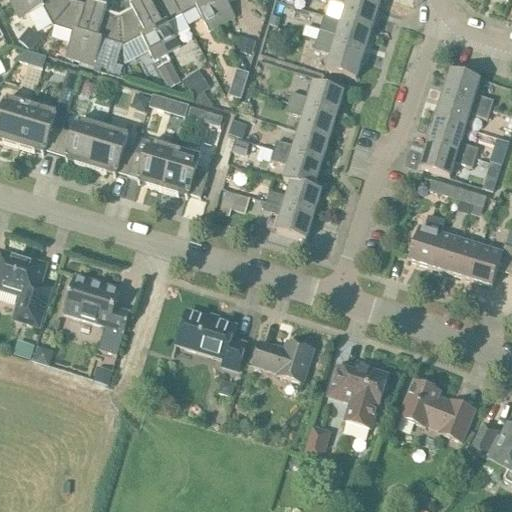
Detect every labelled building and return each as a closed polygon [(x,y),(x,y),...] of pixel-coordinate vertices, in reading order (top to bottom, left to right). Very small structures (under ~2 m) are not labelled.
[(8,0),(13,8),(28,0),(8,0)] [(28,0),(13,8),(20,21),(43,9),(53,28),(73,3),(71,0),(28,0)] [(139,3),(141,6),(167,55),(180,48),(168,25),(182,18),(172,0),(152,0),(150,2),(149,0),(145,0),(141,2),(139,3)] [(172,0),(182,18),(197,10),(209,33),(223,26),(208,0),(172,0)] [(208,0),(223,26),(235,19),(225,0),(208,0)] [(371,33),(379,8),(352,0),(329,0),(329,3),(346,9),(342,24),(371,33)] [(352,0),(379,8),(381,0),(352,0)] [(66,59),(81,64),(97,11),(98,7),(95,6),(90,5),(88,4),(87,5),(87,8),(73,3),(53,28),(74,34),(66,59)] [(142,39),(154,62),(167,55),(141,6),(139,3),(130,8),(131,9),(132,11),(120,18),(123,49),(142,39)] [(98,7),(97,11),(81,64),(79,69),(93,73),(102,43),(123,49),(120,18),(106,14),(107,12),(108,10),(105,10),(98,7)] [(364,57),(371,33),(342,24),(338,37),(320,32),(320,33),(317,42),(317,43),(364,57)] [(29,30),(18,42),(31,53),(42,40),(29,30)] [(311,30),(308,39),(317,42),(320,33),(311,30)] [(241,39),(237,54),(252,58),(256,43),(241,39)] [(356,82),(364,57),(317,43),(309,40),(307,48),(314,51),(314,52),(331,57),(326,73),(356,82)] [(27,54),(23,68),(36,71),(40,57),(27,54)] [(170,63),(157,70),(169,92),(181,86),(170,63)] [(198,73),(183,83),(195,101),(210,90),(198,73)] [(451,73),(443,98),(491,112),(494,103),(476,98),(481,82),(451,73)] [(238,79),(225,80),(226,94),(239,93),(238,79)] [(310,100),(293,95),(284,93),(281,101),(290,104),(336,119),(344,95),(314,86),(310,100)] [(135,96),(131,110),(145,115),(150,100),(135,96)] [(153,98),(149,110),(162,114),(166,102),(153,98)] [(491,112),(443,98),(436,123),(465,132),(470,118),(487,123),(491,112)] [(0,144),(18,150),(31,107),(7,100),(3,115),(0,113),(0,144)] [(329,143),(336,119),(290,104),(286,115),(303,120),(299,134),(329,143)] [(31,107),(18,150),(35,155),(36,151),(45,154),(56,157),(63,133),(52,130),(56,115),(55,115),(31,107)] [(211,116),(208,127),(220,130),(223,120),(211,116)] [(66,165),(89,171),(102,129),(79,122),(75,137),(63,133),(56,157),(68,160),(66,165)] [(436,123),(428,147),(475,161),(483,163),(485,156),(477,153),(478,151),(461,146),(465,132),(436,123)] [(234,124),(230,138),(242,142),(247,128),(234,124)] [(117,175),(127,179),(134,155),(124,152),(128,137),(102,129),(89,171),(115,179),(117,175)] [(277,143),(274,152),(321,167),(329,143),(299,134),(295,148),(277,143)] [(134,155),(127,179),(139,183),(148,185),(147,189),(163,194),(176,151),(151,144),(147,159),(135,155),(134,155)] [(472,171),(475,161),(428,147),(420,171),(450,180),(454,165),(472,171)] [(200,159),(176,151),(163,194),(187,201),(189,198),(201,201),(208,177),(196,174),(200,159)] [(288,168),(284,182),(314,191),(321,167),(274,152),(271,162),(288,168)] [(485,179),(481,192),(494,196),(498,184),(485,179)] [(270,194),(267,204),(314,218),(322,193),(314,191),(284,182),(283,183),(291,186),(287,200),(270,194)] [(452,200),(455,190),(432,183),(429,193),(452,200)] [(452,200),(472,207),(476,197),(455,190),(452,200)] [(476,197),(472,207),(483,210),(486,200),(476,197)] [(306,243),(314,218),(267,204),(264,213),(281,219),(277,234),(306,243)] [(409,264),(430,271),(441,236),(442,236),(445,224),(428,218),(424,231),(420,230),(409,264)] [(430,271),(451,277),(461,243),(442,236),(441,236),(430,271)] [(451,277),(471,283),(482,249),(461,243),(451,277)] [(497,273),(510,277),(511,271),(511,250),(504,248),(502,255),(482,249),(471,283),(492,290),(497,273)] [(0,255),(0,256),(0,291),(21,297),(23,324),(38,329),(45,310),(50,291),(39,287),(45,269),(0,255)] [(75,278),(69,297),(63,317),(105,330),(98,353),(117,359),(131,316),(116,311),(122,293),(75,278)] [(188,314),(182,333),(177,349),(224,363),(222,369),(238,374),(240,365),(246,346),(232,342),(236,329),(188,314)] [(55,321),(52,333),(57,334),(61,323),(55,321)] [(18,343),(14,357),(31,362),(35,348),(18,343)] [(260,345),(254,365),(253,368),(278,376),(277,378),(303,386),(314,353),(287,345),(285,353),(260,345)] [(38,349),(33,364),(49,369),(54,354),(38,349)] [(350,406),(344,424),(370,432),(377,409),(378,410),(382,398),(388,379),(365,372),(366,369),(357,366),(354,375),(337,370),(328,399),(350,406)] [(97,369),(93,383),(108,388),(113,374),(97,369)] [(222,382),(218,395),(230,399),(235,386),(222,382)] [(462,446),(468,432),(475,413),(452,404),(449,409),(436,404),(440,395),(414,385),(407,403),(400,420),(425,431),(426,429),(439,434),(439,436),(462,446)] [(484,426),(475,444),(470,453),(484,461),(487,455),(491,457),(488,463),(507,474),(503,481),(505,485),(511,488),(511,427),(508,425),(500,439),(496,437),(498,434),(484,426)] [(312,430),(303,461),(321,466),(331,436),(312,430)] [(432,511),(435,503),(419,495),(416,505),(432,511)]
